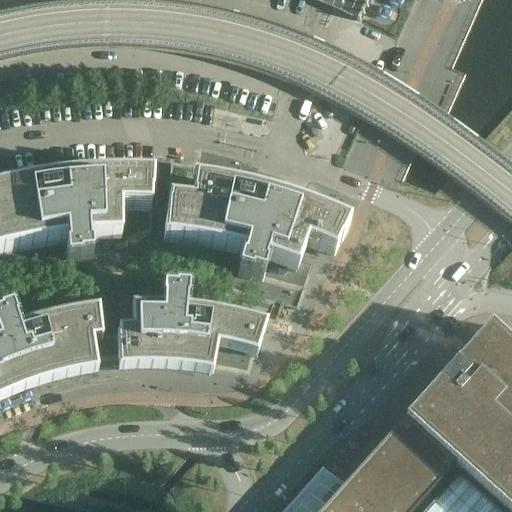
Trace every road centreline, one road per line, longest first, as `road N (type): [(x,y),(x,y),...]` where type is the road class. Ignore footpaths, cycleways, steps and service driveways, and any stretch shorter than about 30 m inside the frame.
road 1 (unclassified): [(437,242),(402,203),(277,159),(170,138),(92,136),(0,150)]
road 2 (secondary): [(437,242),(268,426),(200,434)]
road 3 (secondary): [(251,511),(437,309)]
road 4 (secondary): [(200,434),(71,446),(0,478)]
